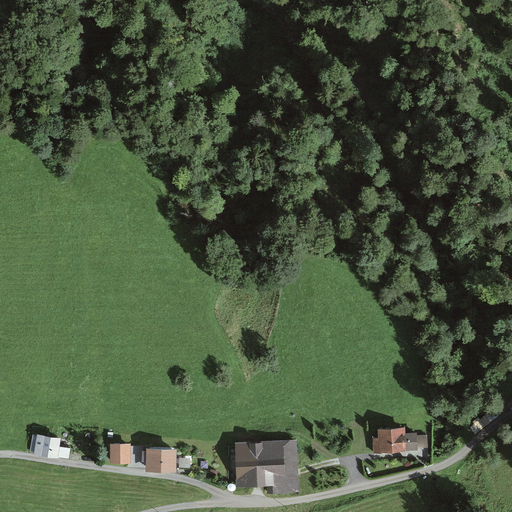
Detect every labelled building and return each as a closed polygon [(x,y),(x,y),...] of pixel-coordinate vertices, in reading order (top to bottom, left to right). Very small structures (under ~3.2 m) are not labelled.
[(407,426),(382,427),(383,439),(376,439),(377,451),(420,449),(419,433),(408,434),(407,426)] [(62,437),(39,434),(36,452),(59,455),(62,437)] [(294,439),(235,442),(237,482),(263,481),(263,488),(297,487),(294,439)] [(131,462),(131,443),(112,443),(112,462),(131,462)] [(178,449),(150,448),(149,468),(178,469),(178,449)]
